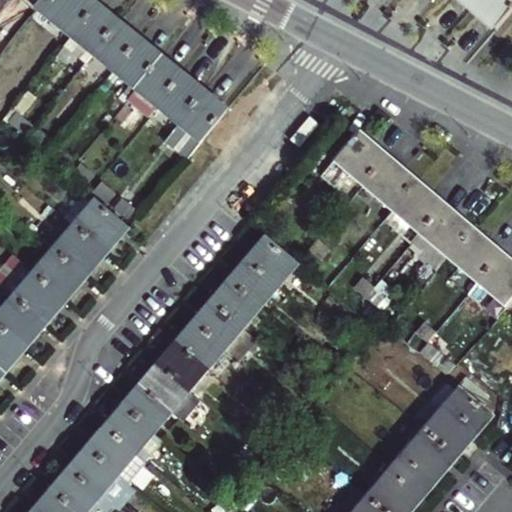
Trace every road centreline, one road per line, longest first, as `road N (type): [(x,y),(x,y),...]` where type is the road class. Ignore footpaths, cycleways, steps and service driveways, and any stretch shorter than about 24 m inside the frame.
road 1 (residential): [(340,43),(100,327),(73,398),(0,488)]
road 2 (residential): [(340,43),(467,107)]
